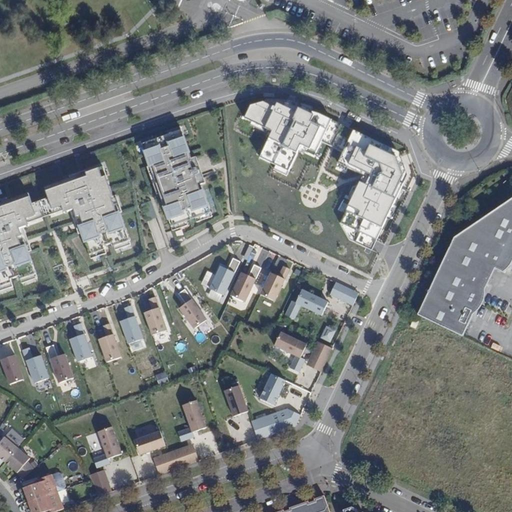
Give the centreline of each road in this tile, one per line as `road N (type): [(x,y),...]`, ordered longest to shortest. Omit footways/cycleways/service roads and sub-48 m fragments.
road 1 (unclassified): [(434,109),(306,46),(268,40),(0,130)]
road 2 (unclassified): [(0,153),(255,66),(323,78),(426,130)]
road 3 (residential): [(0,334),(135,287),(233,230),(389,294)]
road 4 (residential): [(314,459),(303,449),(117,511)]
road 5 (unclassified): [(314,459),(389,294)]
road 6 (unclassified): [(389,294),(447,164)]
road 7 (residential): [(215,511),(311,478),(314,459)]
